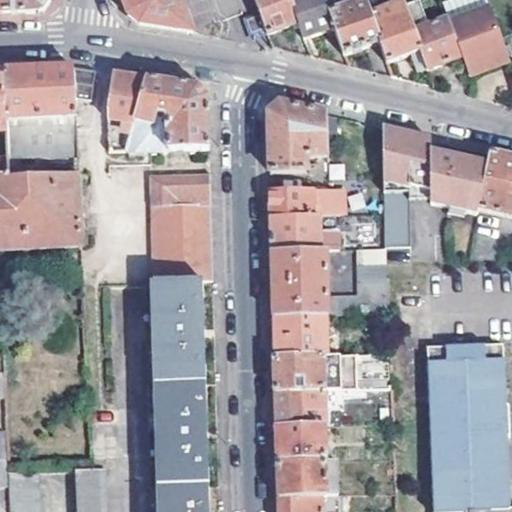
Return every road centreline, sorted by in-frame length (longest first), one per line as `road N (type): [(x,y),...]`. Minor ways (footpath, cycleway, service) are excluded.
road 1 (residential): [(247,511),(239,115),(254,62)]
road 2 (secondary): [(254,62),(511,127)]
road 3 (secondary): [(90,35),(254,62)]
